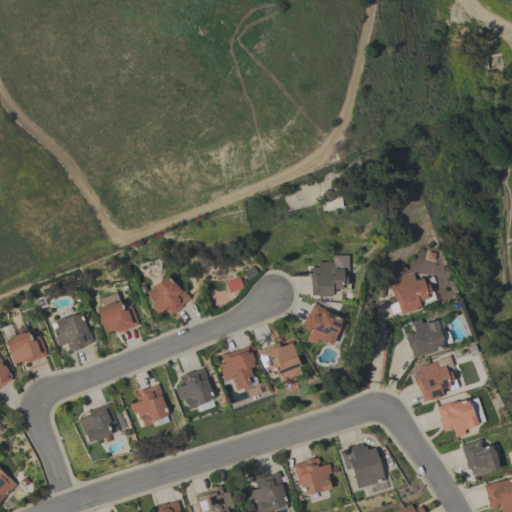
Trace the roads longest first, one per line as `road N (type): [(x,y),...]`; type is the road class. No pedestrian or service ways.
road 1 (residential): [(53,511),(359,413),(387,415)]
road 2 (residential): [(32,416),(41,398),(236,324),(269,300)]
